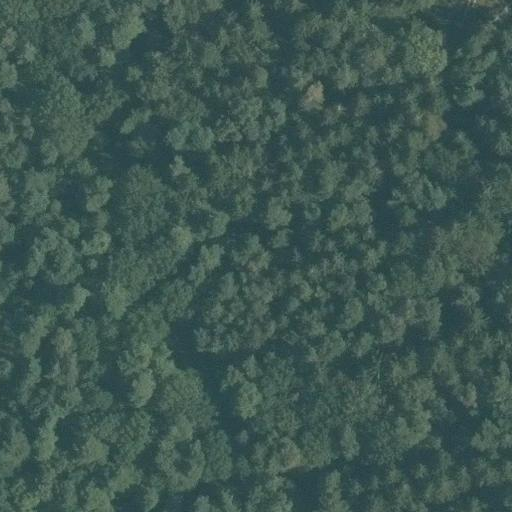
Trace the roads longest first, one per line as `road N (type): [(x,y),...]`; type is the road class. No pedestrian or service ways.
road 1 (track): [(84,120),(238,511)]
road 2 (track): [(84,120),(39,0)]
